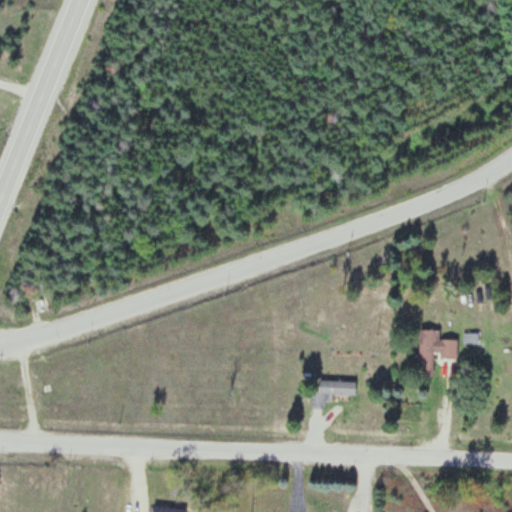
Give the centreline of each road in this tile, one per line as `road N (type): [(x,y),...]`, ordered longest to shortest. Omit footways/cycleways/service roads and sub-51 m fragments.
road 1 (residential): [(0,338),(376,222),(511,160)]
road 2 (residential): [(511,459),(0,441)]
road 3 (secondary): [(0,198),(80,0)]
